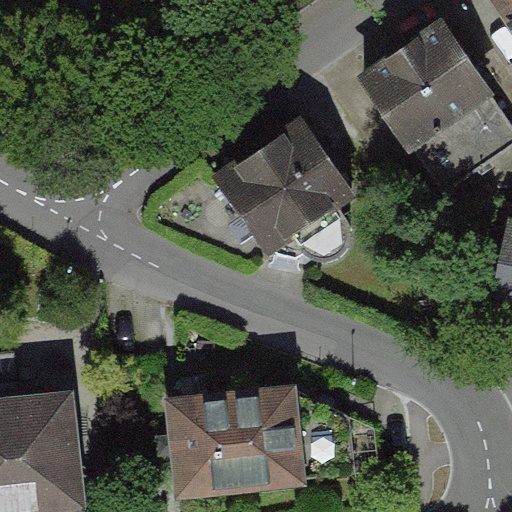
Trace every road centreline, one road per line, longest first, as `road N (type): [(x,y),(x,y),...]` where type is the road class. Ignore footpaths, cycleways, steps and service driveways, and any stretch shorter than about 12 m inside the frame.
road 1 (residential): [(84,213),(119,248),(397,357),(466,408),(496,511)]
road 2 (residential): [(84,213),(398,0)]
